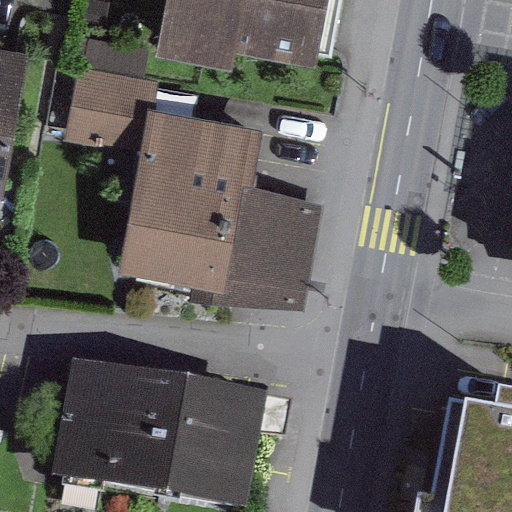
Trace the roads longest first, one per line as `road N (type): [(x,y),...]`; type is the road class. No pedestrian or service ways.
road 1 (residential): [(0,323),(273,347),(364,368)]
road 2 (primary): [(380,297),(428,0)]
road 3 (primary): [(337,511),(364,368)]
road 4 (residential): [(380,297),(511,320)]
